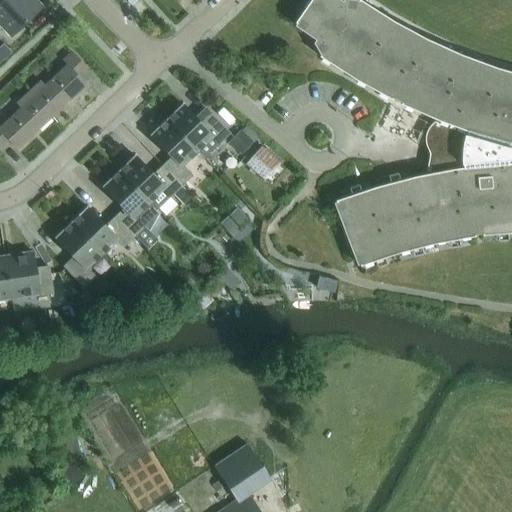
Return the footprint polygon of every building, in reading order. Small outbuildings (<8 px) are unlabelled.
[(4,0),(0,4),(0,29),(9,39),(41,9),(32,0),(4,0)] [(309,0),(294,22),(296,23),(297,22),(320,38),(316,43),(323,53),(321,55),(320,54),(319,56),(355,79),(392,99),(400,103),(439,120),(438,122),(434,125),(431,128),(429,132),(428,136),(428,141),(429,145),(431,149),(434,152),(437,155),(441,157),(439,171),(414,176),(375,186),(335,200),(360,265),(398,252),(435,243),(475,236),(482,235),(511,231),(511,71),(497,67),(461,54),(426,38),(393,20),(361,0),(309,0)] [(0,61),(11,51),(3,43),(0,45),(0,61)] [(28,92),(52,117),(86,85),(78,76),(86,68),(70,52),(62,60),(66,64),(43,86),(39,81),(28,92)] [(0,148),(8,140),(17,150),(52,117),(28,92),(16,103),(20,107),(0,125),(0,148)] [(166,119),(167,119),(196,150),(203,157),(229,132),(210,113),(200,122),(183,104),(184,103),(183,102),(166,119)] [(191,175),(182,165),(196,150),(167,119),(166,119),(149,135),(150,136),(151,135),(172,156),(162,165),(181,184),(191,175)] [(228,142),(240,155),(253,143),(240,130),(228,142)] [(261,146),(245,163),(263,179),(279,161),(261,146)] [(170,194),(181,184),(162,165),(153,174),(135,156),(136,155),(135,154),(119,170),(149,202),(164,187),(170,194)] [(115,217),(133,236),(143,226),(134,216),(149,202),(119,170),(102,187),(103,187),(124,208),(115,217)] [(123,245),(133,236),(115,217),(105,225),(88,207),(88,206),(88,205),(71,221),(101,253),(116,239),(123,245)] [(248,223),(237,208),(220,221),(232,237),(233,235),(244,227),(245,229),(248,226),(247,224),(248,223)] [(86,268),(101,253),(71,221),(54,238),(55,239),(56,238),(73,256),(64,266),(82,285),(93,275),(86,268)] [(33,251),(4,255),(11,299),(49,293),(50,296),(51,296),(46,266),(35,268),(32,252),(34,252),(33,251)] [(0,300),(11,299),(4,255),(0,256),(0,300)] [(217,273),(224,281),(233,273),(226,265),(217,273)] [(207,293),(188,272),(178,282),(196,303),(207,293)] [(154,291),(146,299),(162,316),(170,308),(154,291)] [(66,293),(58,294),(60,306),(68,305),(66,293)] [(82,317),(95,312),(86,293),(73,299),(82,317)] [(236,500),(247,493),(270,477),(247,444),(214,466),(236,500)] [(259,511),(247,493),(236,500),(218,511),(259,511)]
